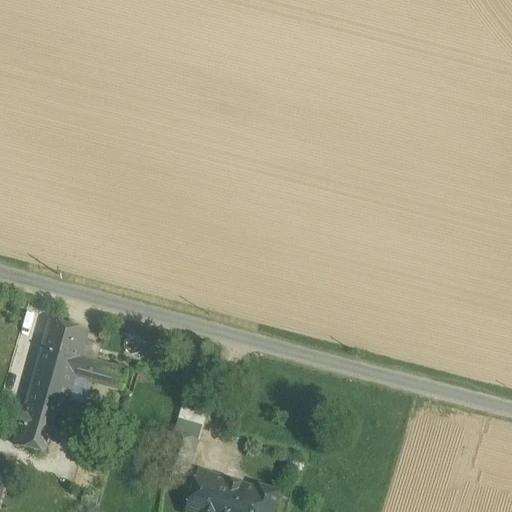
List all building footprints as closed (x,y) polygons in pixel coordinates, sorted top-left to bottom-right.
[(88,334),(51,323),(38,368),(75,379),(81,360),(88,334)] [(128,373),(81,360),(75,379),(123,391),(128,373)] [(75,379),(38,368),(18,441),(41,448),(51,413),(65,417),(75,379)] [(198,443),(175,436),(164,471),(187,478),(198,443)] [(259,492),(201,474),(188,511),(273,511),(279,495),(260,489),(259,492)]
